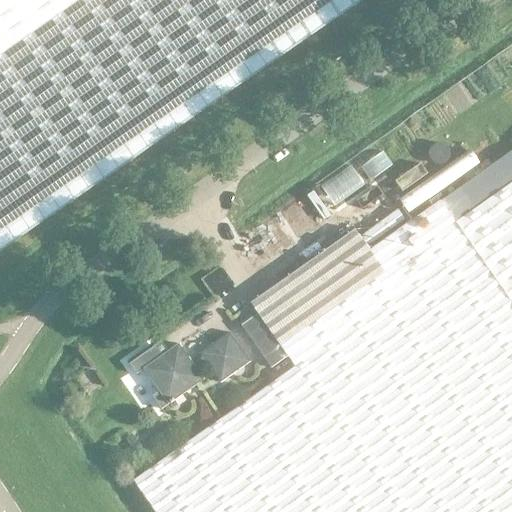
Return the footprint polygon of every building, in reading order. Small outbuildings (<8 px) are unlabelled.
[(0,0),(0,251),(362,0),(0,0)] [(397,195),(423,176),(416,167),(390,184),(397,195)] [(295,366),(133,481),(155,511),(511,511),(511,182),(455,223),(451,225),(436,204),(366,253),(351,232),(250,303),(258,314),(241,325),(271,368),(288,356),(295,366)] [(318,185),(311,190),(317,197),(324,192),(318,185)] [(198,360),(193,363),(179,344),(161,356),(154,346),(129,364),(137,374),(143,370),(159,391),(152,396),(161,409),(204,380),(196,367),(201,364),(216,386),(245,365),(225,336),(195,356),(198,360)] [(121,437),(115,441),(121,449),(127,444),(121,437)] [(135,438),(127,444),(134,453),(142,448),(135,438)]
